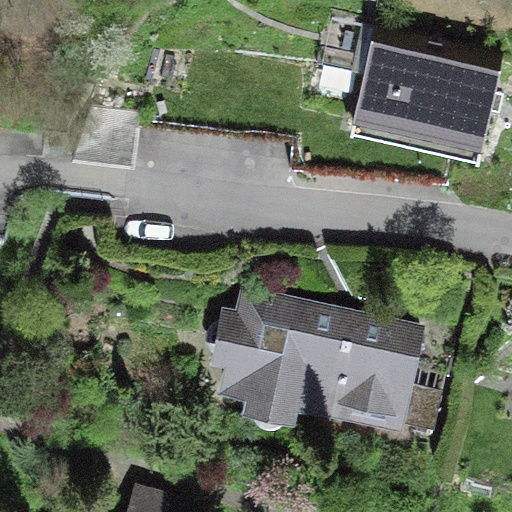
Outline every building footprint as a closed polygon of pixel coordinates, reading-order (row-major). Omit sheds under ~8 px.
[(494,60),(371,32),(350,125),(473,153),(494,60)] [(166,129),(206,131),(208,102),(168,100),(166,129)] [(206,131),(245,133),(246,103),(208,102),(206,131)] [(245,133),(278,134),(279,104),(246,103),(245,133)] [(278,134),(277,141),(297,142),(297,133),(299,106),(279,104),(278,134)] [(296,171),(341,172),(342,134),(297,133),(297,142),(296,171)] [(399,435),(421,320),(239,285),(235,306),(220,303),(204,384),(243,392),(240,405),(399,435)] [(192,511),(196,500),(134,482),(125,511),(47,511),(46,511),(45,511),(192,511)]
